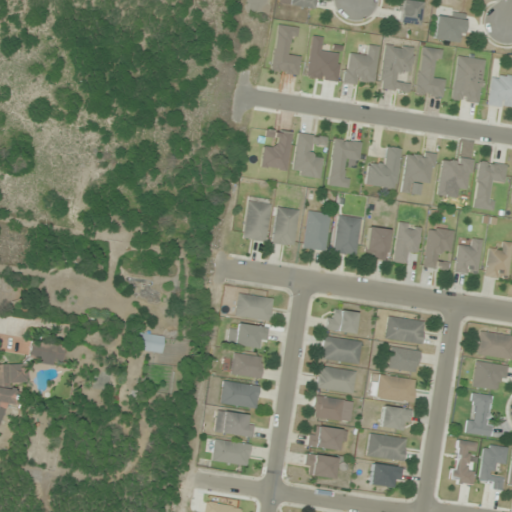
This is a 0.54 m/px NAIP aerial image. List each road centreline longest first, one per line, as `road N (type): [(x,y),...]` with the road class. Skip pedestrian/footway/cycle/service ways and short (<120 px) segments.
road 1 (residential): [(223,271),(511,315)]
road 2 (residential): [(511,138),(241,97)]
road 3 (residential): [(193,479),(454,511)]
road 4 (residential): [(302,283),(266,511)]
road 5 (residential): [(422,511),(452,306)]
